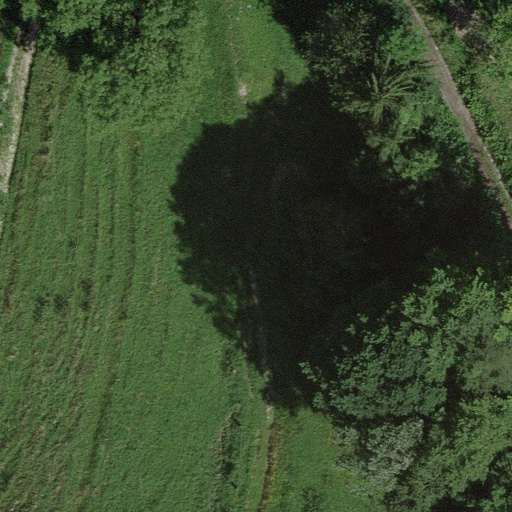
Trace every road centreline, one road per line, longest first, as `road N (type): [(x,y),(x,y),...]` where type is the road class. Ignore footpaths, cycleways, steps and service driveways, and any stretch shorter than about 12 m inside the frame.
road 1 (track): [(245,511),(262,434),(264,375),(228,0)]
road 2 (track): [(511,199),(400,0)]
